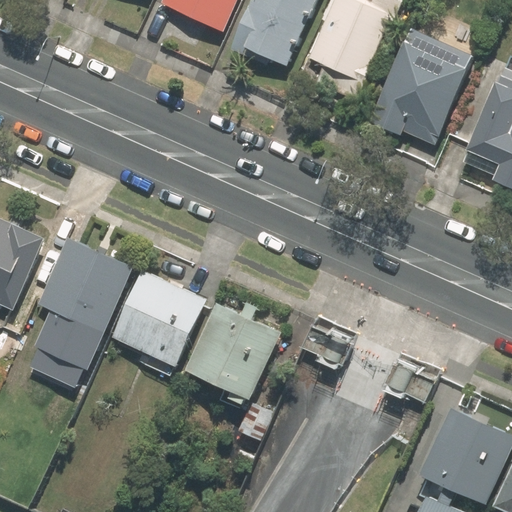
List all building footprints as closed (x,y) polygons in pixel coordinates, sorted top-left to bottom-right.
[(165,0),(161,11),(223,37),(239,0),(165,0)] [(244,53),(287,72),(317,0),(253,0),(241,30),(252,35),(244,53)] [(367,0),(334,0),(301,78),(356,102),(392,21),(363,9),(367,0)] [(404,135),(434,149),(474,62),(412,34),(370,126),(401,141),(404,135)] [(511,88),(495,82),(466,156),(497,168),(490,186),(511,195),(511,88)] [(0,221),(0,313),(2,310),(14,315),(46,242),(0,221)] [(51,366),(84,381),(134,273),(69,242),(36,312),(70,327),(51,366)] [(177,372),(208,302),(142,272),(110,342),(177,372)] [(248,409),(283,337),(217,306),(182,378),(248,409)] [(353,345),(312,326),(303,348),(318,355),(315,361),(336,370),(339,365),(342,366),(353,345)] [(427,401),(437,380),(398,363),(384,391),(408,402),(412,394),(427,401)] [(511,443),(511,436),(447,411),(420,478),(487,505),(511,443)] [(511,511),(511,462),(491,509),(496,511),(511,511)] [(459,511),(417,494),(409,511),(459,511)]
